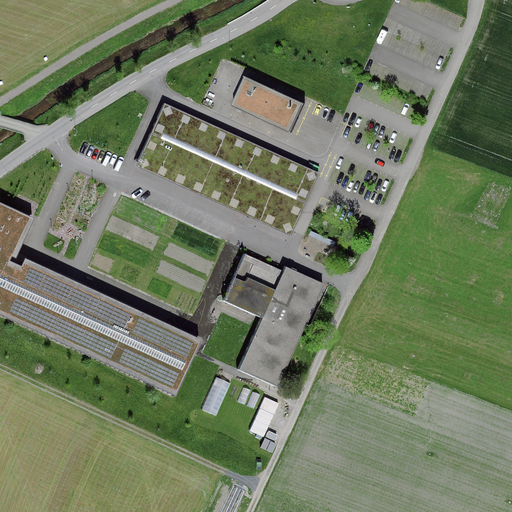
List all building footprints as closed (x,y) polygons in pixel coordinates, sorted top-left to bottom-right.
[(304,104),(244,77),(230,106),(290,134),(304,104)] [(316,174),(162,105),(134,167),(287,237),(316,174)] [(17,259),(35,218),(0,202),(0,315),(176,397),(202,340),(26,259),(22,267),(10,262),(12,257),(17,259)] [(311,231),(309,236),(333,247),(335,242),(311,231)] [(279,271),(241,253),(220,300),(260,318),(258,322),(236,370),(274,387),(320,285),(281,268),(279,271)] [(229,384),(214,378),(200,410),(215,416),(229,384)] [(262,437),(277,404),(263,397),(248,431),(262,437)]
